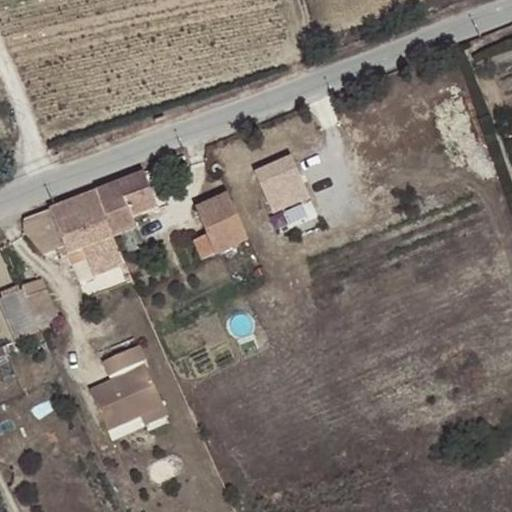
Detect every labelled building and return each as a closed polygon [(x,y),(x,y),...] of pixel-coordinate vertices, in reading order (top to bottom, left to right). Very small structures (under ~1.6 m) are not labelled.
[(276,161),(238,176),(253,214),(291,198),(276,161)] [(96,194),(113,239),(115,239),(137,230),(135,224),(149,219),(146,212),(157,208),(144,175),(143,176),(96,194)] [(96,194),(49,211),(63,247),(79,286),(123,269),(113,239),(96,194)] [(229,198),(197,211),(208,237),(191,243),(199,264),(215,257),(248,244),(229,198)] [(63,247),(49,211),(25,220),(20,231),(40,254),(63,247)] [(43,280),(32,283),(35,295),(46,291),(43,280)] [(20,287),(20,289),(25,297),(35,295),(32,283),(20,287)] [(0,303),(17,342),(40,332),(39,330),(25,297),(20,289),(0,297),(0,303)] [(35,295),(25,297),(39,330),(60,320),(46,291),(35,295)] [(142,350),(106,366),(112,379),(145,364),(148,363),(142,350)] [(112,379),(115,387),(148,373),(145,364),(112,379)] [(112,436),(142,422),(167,410),(150,372),(148,373),(115,387),(95,396),(112,436)] [(167,410),(142,422),(145,430),(171,418),(167,410)]
